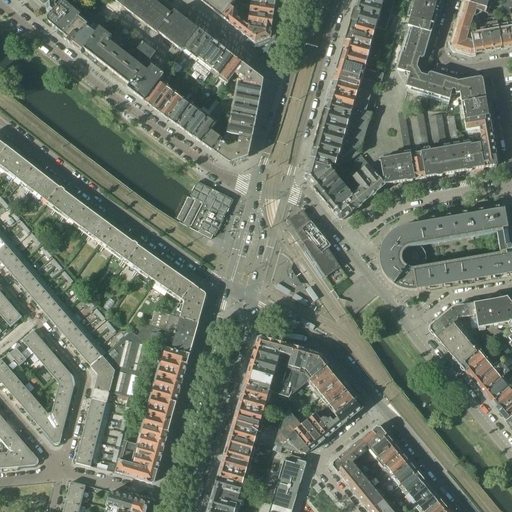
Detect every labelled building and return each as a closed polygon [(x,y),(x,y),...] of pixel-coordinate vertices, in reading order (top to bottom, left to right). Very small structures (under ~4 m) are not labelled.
[(38,0),(39,2),(43,6),(46,5),(47,12),(46,12),(47,12),(57,2),(56,0),(38,0)] [(113,0),(157,34),(157,33),(172,14),(153,0),(113,0)] [(235,1),(234,0),(198,0),(199,1),(200,1),(222,18),(230,7),(235,1)] [(394,0),(393,0),(356,0),(356,1),(391,11),(394,0)] [(433,25),(440,0),(415,0),(410,18),(433,25)] [(465,0),(465,3),(489,10),(491,0),(465,0)] [(508,10),(511,0),(506,0),(505,5),(503,4),(502,8),(500,8),(499,12),(505,13),(506,9),(508,10)] [(61,1),(50,15),(47,18),(48,22),(55,28),(70,9),(61,1)] [(391,11),(356,1),(354,11),(389,21),(391,11)] [(489,10),(465,3),(462,13),(476,17),(480,14),(481,12),(487,14),(489,10)] [(275,7),(252,4),(250,14),(273,18),(275,7)] [(238,14),(231,8),(230,7),(222,18),(235,28),(241,21),(238,19),(238,14)] [(70,9),(55,28),(63,35),(63,36),(80,17),(70,9)] [(389,21),(354,11),(350,21),(376,29),(376,28),(386,31),(389,21)] [(174,12),(172,14),(157,33),(182,52),(184,50),(199,30),(176,13),(174,12)] [(462,13),(457,28),(468,31),(469,30),(470,25),(478,24),(477,18),(476,17),(462,13)] [(273,18),(250,14),(249,24),(249,25),(272,28),(273,18)] [(80,17),(63,36),(64,40),(71,46),(88,25),(89,24),(80,17)] [(501,50),(498,29),(497,25),(496,17),(487,19),(493,52),(501,50)] [(424,58),(426,51),(433,25),(410,18),(395,71),(397,70),(405,73),(410,74),(406,87),(404,88),(407,92),(448,105),(451,95),(455,80),(445,78),(431,73),(428,74),(428,77),(421,75),(417,68),(417,67),(419,59),(421,59),(424,58)] [(493,52),(487,19),(478,20),(479,28),(479,29),(479,32),(483,53),(493,52)] [(275,42),(277,29),(272,28),(249,25),(247,26),(241,21),(235,28),(255,44),(257,49),(275,42)] [(376,29),(350,21),(348,31),(373,38),(376,29)] [(165,75),(148,63),(156,53),(142,43),(140,41),(134,49),(136,51),(133,55),(134,56),(131,59),(109,42),(112,38),(94,24),(91,28),(88,25),(71,46),(81,53),(83,50),(129,86),(127,89),(144,102),(160,81),(165,75)] [(511,49),(507,27),(506,24),(497,25),(498,29),(501,50),(511,49)] [(472,44),(470,33),(470,30),(469,30),(468,31),(457,28),(454,41),(472,44)] [(483,53),(479,32),(479,29),(470,30),(470,33),(472,44),(474,55),(483,53)] [(199,30),(184,50),(191,55),(206,36),(199,30)] [(373,38),(348,31),(345,41),(370,48),(373,38)] [(206,36),(191,55),(198,61),(213,41),(206,36)] [(213,41),(198,61),(205,66),(220,47),(213,41)] [(380,52),(371,49),(370,48),(345,41),(342,51),(368,59),(377,61),(380,52)] [(474,55),(472,44),(454,41),(452,47),(454,50),(470,55),(474,55)] [(220,47),(205,66),(212,71),(227,52),(220,47)] [(368,59),(342,51),(339,61),(365,69),(368,59)] [(234,58),(227,52),(212,71),(220,77),(234,58)] [(230,80),(243,64),(234,58),(220,77),(228,84),(230,81),(230,80)] [(383,74),(365,69),(339,61),(336,71),(362,79),(380,85),(383,74)] [(182,68),(175,62),(171,67),(178,73),(182,68)] [(262,89),(263,81),(247,68),(243,64),(230,80),(236,84),(236,85),(262,89)] [(189,75),(182,69),(179,73),(186,78),(189,75)] [(336,71),(333,81),(359,89),(362,79),(336,71)] [(458,82),(458,81),(455,80),(451,95),(455,96),(455,95),(459,94),(484,90),(482,79),(480,78),(479,78),(475,79),(458,82)] [(160,81),(144,102),(152,108),(168,87),(160,81)] [(366,112),(371,93),(359,89),(333,81),(330,91),(327,101),(353,108),(354,108),(366,112)] [(260,99),(262,89),(236,85),(235,95),(260,99)] [(168,87),(152,108),(160,114),(176,93),(168,87)] [(489,117),(485,98),(484,90),(459,94),(464,121),(489,117)] [(176,93),(160,114),(168,120),(183,101),(184,99),(176,93)] [(259,109),(260,99),(235,95),(234,104),(259,109)] [(183,101),(168,120),(176,126),(191,107),(183,101)] [(360,154),(372,114),(366,112),(354,108),(353,108),(327,101),(310,159),(332,165),(336,166),(348,163),(360,154)] [(256,119),(259,109),(234,104),(232,114),(256,119)] [(211,131),(224,113),(216,106),(215,107),(207,118),(192,138),(201,144),(211,131)] [(191,107),(176,126),(184,132),(199,112),(191,107)] [(199,112),(184,132),(192,138),(207,118),(199,112)] [(404,113),(398,114),(404,150),(410,149),(404,113)] [(256,119),(232,114),(231,120),(229,120),(228,123),(230,124),(255,129),(255,125),(256,123),(256,119)] [(422,114),(410,116),(416,148),(428,146),(422,114)] [(441,115),(429,117),(434,145),(446,143),(441,115)] [(457,137),(453,117),(447,118),(451,142),(464,140),(463,136),(457,137)] [(489,117),(464,121),(466,131),(490,127),(489,117)] [(255,129),(230,124),(227,133),(253,139),(255,129)] [(497,164),(492,139),(490,127),(466,131),(467,139),(477,138),(478,145),(483,169),(495,167),(497,164)] [(211,131),(201,144),(212,152),(222,139),(211,131)] [(253,139),(227,133),(226,133),(222,139),(212,152),(229,165),(248,158),(253,139)] [(483,169),(478,145),(473,146),(473,144),(449,148),(454,174),(483,169)] [(20,157),(7,147),(0,155),(0,166),(8,173),(20,157)] [(454,174),(449,148),(420,153),(425,179),(454,174)] [(420,153),(409,155),(414,181),(425,179),(420,153)] [(414,181),(409,155),(380,160),(383,180),(381,181),(384,185),(385,185),(385,186),(414,181)] [(384,185),(381,181),(368,166),(360,156),(352,163),(360,173),(377,192),(385,186),(385,185),(384,185)] [(33,167),(20,157),(8,173),(20,183),(33,167)] [(331,170),(332,165),(310,159),(304,179),(331,170)] [(46,178),(33,167),(20,183),(34,193),(46,178)] [(331,170),(304,179),(314,191),(334,174),(331,170)] [(377,192),(360,173),(352,179),(360,188),(369,199),(377,192)] [(334,174),(314,191),(320,198),(340,181),(334,174)] [(59,187),(46,178),(34,193),(47,203),(59,187)] [(340,181),(320,198),(327,206),(347,189),(340,181)] [(212,188),(212,190),(197,183),(190,197),(191,198),(191,199),(186,196),(174,218),(180,221),(178,223),(182,225),(194,232),(211,240),(213,236),(215,236),(233,201),(219,194),(220,192),(219,189),(215,187),(212,188)] [(72,197),(59,187),(47,203),(47,204),(60,213),(72,197)] [(360,188),(352,195),(351,195),(352,197),(344,204),(352,213),(369,199),(360,188)] [(347,189),(327,206),(333,213),(344,204),(352,197),(351,195),(352,195),(347,189)] [(85,207),(72,197),(60,213),(73,223),(85,207)] [(344,204),(333,213),(339,220),(343,221),(352,213),(344,204)] [(98,217),(85,207),(73,223),(86,233),(98,217)] [(494,277),(506,275),(510,275),(511,274),(511,253),(511,246),(510,246),(507,229),(508,229),(504,210),(499,211),(495,211),(483,213),(479,214),(471,215),(467,216),(463,217),(462,217),(451,219),(447,220),(434,222),(430,222),(418,224),(414,225),(406,226),(406,227),(403,227),(400,228),(398,229),(395,231),(393,232),(390,234),(388,236),(386,238),(385,240),(384,241),(384,242),(383,243),(383,244),(382,245),(382,246),(382,247),(381,247),(381,248),(381,249),(380,250),(380,251),(380,252),(380,253),(380,254),(379,254),(379,255),(379,256),(379,257),(379,258),(379,260),(379,261),(379,262),(380,263),(380,264),(380,265),(381,269),(383,273),(383,274),(384,275),(385,276),(385,277),(386,278),(387,279),(387,280),(388,281),(389,282),(392,285),(393,285),(394,285),(394,286),(395,286),(396,287),(397,287),(397,288),(401,289),(405,290),(406,290),(406,291),(407,291),(408,291),(409,291),(410,291),(411,291),(412,291),(413,291),(414,291),(415,291),(416,291),(417,291),(425,289),(429,289),(441,286),(445,286),(450,285),(458,284),(462,283),(474,281),(478,280),(490,278),(494,277)] [(331,246),(311,222),(309,223),(303,213),(302,213),(296,232),(303,242),(302,243),(326,279),(327,278),(326,276),(331,256),(327,249),(331,246)] [(112,227),(98,217),(86,233),(100,243),(112,227)] [(113,252),(125,237),(112,227),(100,243),(113,252)] [(4,235),(0,238),(0,249),(9,241),(4,235)] [(138,246),(125,237),(113,252),(126,262),(138,246)] [(9,241),(0,249),(0,259),(14,248),(9,241)] [(151,256),(138,246),(126,262),(140,272),(151,256)] [(14,248),(0,259),(0,262),(4,267),(19,254),(14,248)] [(19,254),(4,267),(10,273),(25,260),(19,254)] [(164,265),(151,256),(140,272),(153,281),(164,265)] [(25,260),(10,273),(15,279),(30,266),(25,260)] [(178,275),(164,265),(153,281),(167,291),(178,275)] [(30,266),(15,279),(20,285),(35,272),(30,266)] [(294,284),(297,285),(299,283),(290,270),(288,272),(288,275),(288,278),(290,280),(292,282),(294,284)] [(35,272),(20,285),(25,292),(41,278),(35,272)] [(180,301),(192,284),(178,275),(167,291),(167,292),(163,299),(170,304),(175,308),(180,301)] [(41,278),(25,292),(31,298),(46,285),(41,278)] [(203,309),(206,297),(205,293),(192,284),(180,301),(183,303),(203,309)] [(46,285),(31,298),(36,304),(52,291),(46,285)] [(52,291),(36,304),(42,311),(57,298),(52,291)] [(0,314),(11,305),(0,293),(0,292),(0,314)] [(57,298),(42,311),(47,317),(62,304),(57,298)] [(507,324),(504,299),(474,304),(476,316),(477,321),(478,329),(507,324)] [(175,308),(170,304),(169,306),(167,304),(163,310),(160,309),(157,313),(178,319),(183,303),(180,301),(175,308)] [(203,309),(183,303),(178,319),(199,324),(203,309)] [(62,304),(47,317),(52,323),(68,310),(62,304)] [(476,316),(474,304),(463,306),(465,318),(471,317),(476,316)] [(22,318),(11,305),(0,314),(0,315),(10,328),(22,318)] [(453,308),(434,323),(434,322),(429,326),(428,331),(432,336),(433,335),(436,338),(457,321),(457,319),(465,318),(463,306),(453,308)] [(68,310),(52,323),(58,330),(73,316),(68,310)] [(194,340),(199,324),(178,319),(157,313),(153,312),(144,326),(174,334),(194,340)] [(73,316),(58,330),(63,336),(75,325),(79,323),(73,316)] [(444,348),(465,331),(457,321),(436,338),(436,341),(439,343),(441,344),(444,348)] [(75,325),(63,336),(69,342),(84,329),(79,323),(75,325)] [(190,356),(194,340),(174,334),(144,326),(143,326),(135,337),(146,344),(151,345),(163,349),(190,356)] [(84,329),(69,342),(74,348),(89,335),(84,329)] [(493,336),(505,340),(507,334),(496,330),(493,336)] [(452,357),(473,341),(465,331),(444,348),(444,350),(446,353),(448,353),(452,357)] [(45,345),(34,332),(22,342),(33,354),(45,345)] [(145,365),(148,356),(149,352),(151,345),(146,344),(135,337),(129,332),(105,354),(105,353),(90,367),(98,376),(94,390),(109,393),(119,396),(136,401),(145,365)] [(480,338),(497,344),(499,340),(482,334),(480,338)] [(89,335),(74,348),(79,354),(95,341),(89,335)] [(257,339),(244,387),(269,395),(287,400),(308,382),(329,364),(321,355),(261,338),(257,339)] [(95,341),(79,354),(85,361),(100,347),(95,341)] [(476,353),(479,350),(480,350),(473,341),(452,357),(452,360),(454,362),(456,363),(459,366),(476,353)] [(498,345),(506,354),(509,351),(501,342),(498,345)] [(16,350),(10,355),(9,353),(5,357),(10,363),(14,360),(19,366),(26,361),(21,354),(24,351),(18,345),(14,348),(16,350)] [(55,357),(45,345),(33,354),(44,367),(55,357)] [(100,347),(85,361),(90,367),(105,353),(100,347)] [(190,356),(163,349),(160,359),(187,366),(190,356)] [(479,350),(476,353),(459,366),(460,367),(460,369),(462,372),(464,372),(464,373),(465,372),(468,375),(487,359),(479,350)] [(66,369),(55,357),(44,367),(54,379),(66,369)] [(475,384),(494,368),(498,365),(491,357),(488,360),(487,359),(468,375),(468,376),(468,378),(470,380),(472,381),(475,384)] [(187,366),(160,359),(157,368),(184,375),(187,366)] [(0,360),(0,381),(0,382),(12,372),(1,360),(0,360)] [(502,377),(508,373),(500,363),(498,365),(494,368),(475,384),(476,385),(476,387),(478,389),(480,390),(483,393),(502,377)] [(335,372),(329,364),(308,382),(314,390),(335,372)] [(184,375),(157,368),(155,377),(182,384),(184,375)] [(71,376),(66,369),(54,379),(59,385),(74,388),(74,386),(74,384),(74,383),(74,382),(74,380),(73,379),(73,378),(72,377),(71,376)] [(12,372),(0,382),(11,395),(22,385),(12,372)] [(342,380),(335,372),(314,390),(320,398),(342,380)] [(182,384),(155,377),(152,387),(179,395),(182,384)] [(502,377),(483,393),(483,394),(484,396),(486,399),(488,399),(490,403),(510,387),(502,377)] [(342,380),(320,398),(328,407),(349,389),(342,380)] [(22,385),(11,395),(21,407),(33,397),(22,385)] [(74,388),(59,385),(57,392),(72,396),(74,388)] [(498,412),(511,400),(511,385),(510,387),(490,403),(491,403),(491,405),(493,408),(495,408),(498,412)] [(179,395),(152,387),(150,397),(176,404),(179,395)] [(269,395),(244,387),(241,397),(266,404),(269,395)] [(362,409),(354,400),(351,397),(354,395),(349,389),(328,407),(332,412),(330,413),(336,420),(332,423),(329,419),(327,421),(326,419),(322,419),(319,421),(330,435),(362,409)] [(107,403),(109,393),(94,390),(92,400),(107,403)] [(72,396),(57,392),(55,400),(70,404),(72,396)] [(133,410),(136,401),(119,396),(117,404),(126,406),(125,408),(133,410)] [(33,397),(21,407),(33,420),(44,410),(33,397)] [(176,404),(150,397),(147,406),(174,413),(176,404)] [(266,404),(241,397),(238,407),(263,414),(266,404)] [(70,404),(55,400),(53,408),(68,412),(70,404)] [(107,403),(92,400),(89,408),(109,413),(111,404),(107,403)] [(511,400),(498,412),(497,413),(504,420),(511,413),(511,400)] [(174,413),(147,406),(144,416),(171,423),(174,413)] [(263,414),(238,407),(235,417),(260,424),(263,414)] [(68,412),(53,408),(52,413),(53,417),(66,420),(68,412)] [(109,413),(89,408),(87,417),(107,421),(109,413)] [(44,410),(33,420),(38,427),(48,419),(48,415),(44,410)] [(52,424),(43,432),(54,444),(55,443),(58,442),(60,443),(66,420),(53,417),(52,413),(50,414),(52,424)] [(316,447),(300,427),(297,424),(300,422),(298,420),(300,418),(298,415),(294,419),(288,413),(282,418),(278,431),(274,445),(277,446),(282,448),(295,452),(306,455),(316,447)] [(48,419),(38,427),(43,432),(52,424),(50,414),(48,415),(48,419)] [(330,435),(319,421),(314,415),(307,421),(323,440),(330,435)] [(171,423),(144,416),(142,425),(168,433),(171,423)] [(107,421),(87,417),(85,425),(105,430),(107,421)] [(260,424),(235,417),(232,427),(257,435),(260,424)] [(323,440),(307,421),(300,427),(316,447),(323,440)] [(14,436),(4,423),(0,426),(0,442),(3,445),(14,436)] [(105,430),(85,425),(83,432),(103,437),(105,430)] [(168,433),(142,425),(139,435),(166,442),(168,433)] [(257,435),(232,427),(229,437),(254,444),(257,435)] [(380,428),(376,427),(362,440),(367,447),(369,449),(386,435),(380,428)] [(103,437),(83,432),(81,440),(101,445),(103,437)] [(166,442),(139,435),(136,445),(163,452),(166,442)] [(386,435),(369,449),(368,450),(375,459),(394,444),(386,435)] [(14,436),(3,445),(7,450),(9,451),(20,442),(14,436)] [(254,444),(229,437),(226,448),(251,455),(254,444)] [(101,445),(81,440),(79,448),(99,453),(101,445)] [(362,440),(349,450),(357,459),(358,458),(360,460),(365,457),(363,454),(366,452),(364,450),(367,447),(362,440)] [(25,448),(20,442),(9,451),(7,450),(6,452),(15,456),(25,448)] [(131,464),(134,454),(136,445),(124,442),(119,460),(131,464)] [(394,444),(375,459),(383,469),(402,454),(394,444)] [(163,452),(136,445),(134,454),(160,461),(163,452)] [(35,460),(25,448),(15,456),(6,452),(5,454),(8,457),(9,469),(33,466),(33,464),(34,462),(35,460)] [(99,453),(79,448),(77,456),(92,460),(94,460),(97,461),(99,453)] [(251,455),(226,448),(223,458),(248,465),(251,455)] [(332,467),(336,472),(347,463),(349,466),(352,463),(357,459),(349,450),(333,463),(332,467)] [(5,454),(0,454),(0,463),(1,469),(9,469),(8,457),(5,454)] [(158,471),(160,461),(134,454),(131,464),(133,464),(158,471)] [(402,454),(383,469),(391,478),(410,463),(402,454)] [(92,460),(77,456),(75,464),(90,468),(92,460)] [(291,511),(306,463),(303,462),(304,460),(291,456),(290,460),(289,462),(284,461),(268,511),(291,511)] [(248,465),(223,458),(220,468),(245,476),(248,465)] [(129,478),(133,464),(131,464),(119,460),(115,474),(129,478)] [(347,463),(336,472),(341,478),(355,466),(352,463),(349,466),(347,463)] [(410,463),(391,478),(398,487),(417,472),(410,463)] [(155,482),(158,471),(133,464),(129,478),(151,484),(155,482)] [(355,466),(341,478),(348,486),(361,475),(355,466)] [(259,479),(245,476),(220,468),(217,479),(246,487),(256,490),(259,479)] [(417,472),(398,487),(406,496),(424,481),(417,472)] [(361,475),(348,486),(355,494),(368,483),(361,475)] [(245,491),(246,487),(217,479),(214,488),(239,496),(241,490),(245,491)] [(424,481),(406,496),(414,506),(432,491),(424,481)] [(71,483),(67,499),(81,503),(85,487),(71,483)] [(368,483),(355,494),(362,503),(375,492),(368,483)] [(379,495),(385,490),(382,487),(376,492),(379,495)] [(237,502),(239,496),(214,488),(211,499),(240,507),(242,503),(237,502)] [(432,491),(414,506),(418,511),(425,511),(440,500),(432,491)] [(375,492),(362,503),(369,511),(383,500),(375,492)] [(124,497),(110,493),(106,506),(120,510),(124,497)] [(146,503),(124,497),(120,510),(125,511),(146,511),(148,507),(146,503)] [(81,503),(67,499),(65,507),(83,511),(84,511),(85,508),(82,507),(81,511),(79,511),(81,503)] [(240,507),(211,499),(208,509),(219,511),(234,511),(235,510),(239,511),(240,507)] [(383,500),(369,511),(385,511),(390,509),(383,500)] [(440,500),(425,511),(444,511),(448,509),(440,500)]
